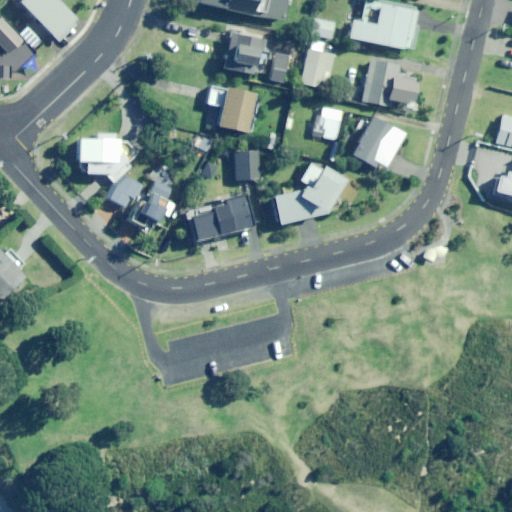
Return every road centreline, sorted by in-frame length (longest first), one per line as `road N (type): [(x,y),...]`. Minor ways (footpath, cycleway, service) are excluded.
road 1 (residential): [(486,0),(432,198),(400,231),(368,243),(192,287),(158,288),(95,253),(3,147)]
road 2 (residential): [(3,147),(98,56),(133,0)]
